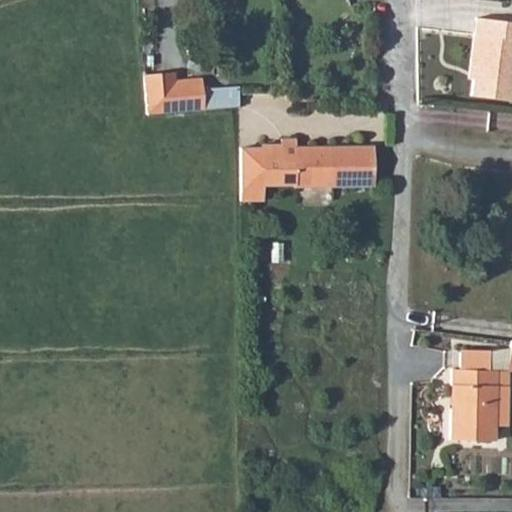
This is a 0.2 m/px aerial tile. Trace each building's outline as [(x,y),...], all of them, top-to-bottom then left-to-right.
[(477,33),(471,92),(511,97),(511,20),(475,16),(472,32),(477,33)] [(168,69),(139,68),(141,110),(198,108),(197,83),(168,83),(168,75),(168,69)] [(279,145),(239,144),(239,199),(260,199),(260,184),(295,183),(295,186),(371,184),(371,146),(294,147),(295,140),(279,140),(279,145)] [(461,349),(461,367),(489,368),(490,350),(461,349)] [(449,409),(449,439),(494,441),(494,425),(496,368),(489,368),(454,367),(453,409),(449,409)] [(507,368),(496,368),(494,425),(506,425),(507,368)]
